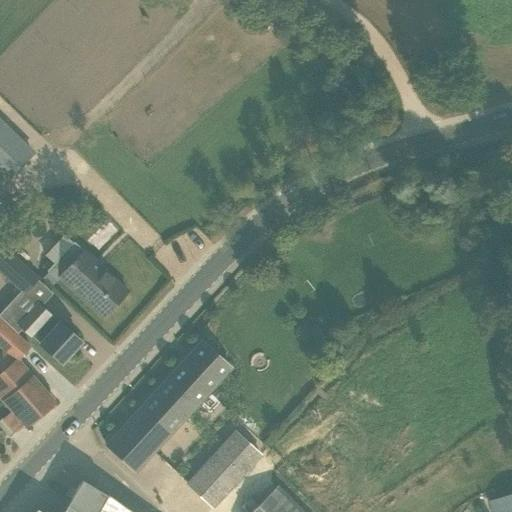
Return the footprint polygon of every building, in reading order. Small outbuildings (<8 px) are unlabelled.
[(0,172),(7,180),(33,154),(0,121),(0,172)] [(511,159),(501,164),(506,180),(511,178),(511,159)] [(109,219),(89,238),(98,247),(118,228),(109,219)] [(59,278),(103,318),(127,291),(73,242),(46,271),(57,280),(59,278)] [(36,279),(4,249),(0,252),(0,270),(24,292),(36,279)] [(60,363),(81,341),(60,322),(49,312),(48,313),(38,304),(26,317),(10,302),(0,312),(0,317),(17,333),(22,328),(30,335),(30,334),(40,343),(40,344),(60,363)] [(315,322),(323,330),(331,326),(326,315),(314,319),(315,322)] [(185,416),(229,367),(202,341),(200,343),(201,343),(199,344),(190,354),(187,358),(105,446),(133,473),(185,416)] [(0,373),(0,396),(12,411),(3,418),(15,431),(23,424),(26,427),(54,403),(16,360),(0,373)] [(341,421),(307,455),(319,466),(353,433),(341,421)] [(186,484),(212,507),(261,454),(235,431),(186,484)] [(130,511),(107,495),(106,495),(99,490),(82,480),(61,511),(42,511),(36,508),(34,511),(130,511)] [(305,511),(277,484),(249,511),(305,511)] [(511,511),(511,493),(489,500),(492,511),(511,511)]
